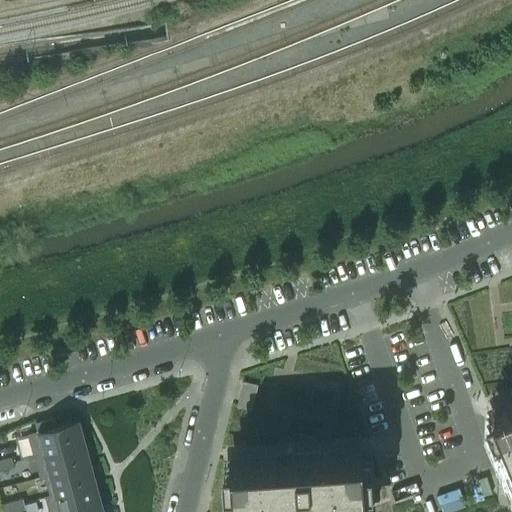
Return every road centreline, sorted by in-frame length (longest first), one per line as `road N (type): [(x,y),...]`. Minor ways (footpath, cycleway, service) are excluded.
road 1 (residential): [(213,336),(511,233)]
road 2 (residential): [(0,399),(213,336)]
road 3 (residential): [(213,336),(217,376),(185,511)]
